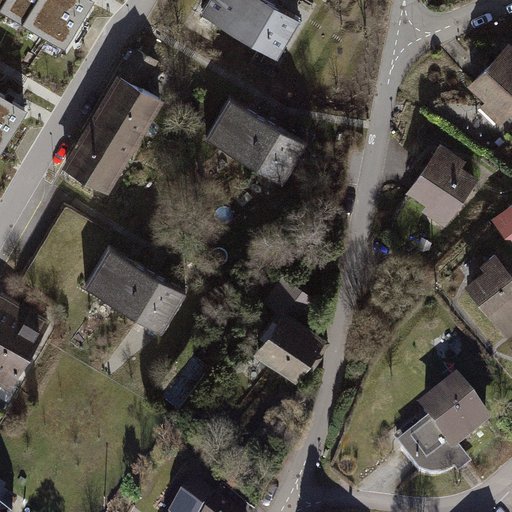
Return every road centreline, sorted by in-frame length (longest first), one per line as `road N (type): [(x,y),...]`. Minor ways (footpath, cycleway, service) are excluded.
road 1 (residential): [(397,47),(340,349),(287,503)]
road 2 (residential): [(0,227),(114,36),(144,0)]
road 3 (residential): [(511,470),(470,499),(438,506),(328,497),(287,503)]
road 4 (residential): [(397,47),(511,0)]
